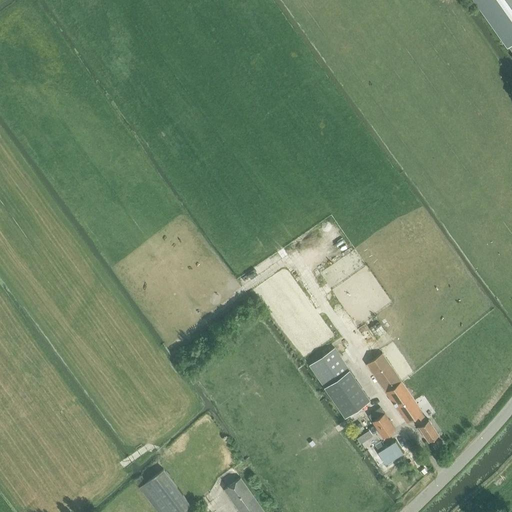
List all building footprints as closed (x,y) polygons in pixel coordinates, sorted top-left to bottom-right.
[(511,0),(473,0),(506,46),(507,45),(511,52),(511,0)] [(308,261),(317,276),(331,267),(322,252),(308,261)] [(370,399),(335,347),(310,364),(345,416),(370,399)] [(428,440),(438,433),(428,419),(426,420),(421,411),(422,410),(382,352),(366,363),(406,421),(413,416),(419,424),(418,425),(428,440)] [(367,415),(383,437),(395,428),(384,412),(380,406),(367,415)] [(360,423),(354,427),(357,432),(364,428),(360,423)] [(364,433),(357,438),(360,443),(368,439),(364,433)] [(395,441),(378,452),(385,464),(403,453),(395,441)] [(185,511),(192,508),(176,486),(164,469),(140,487),(158,511),(185,511)] [(264,511),(256,499),(240,477),(224,489),(239,511),(264,511)]
